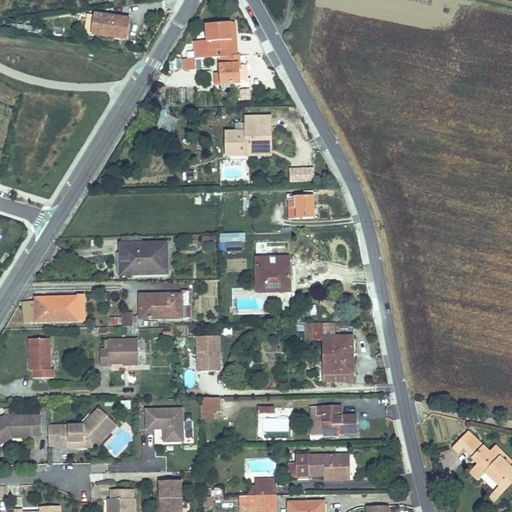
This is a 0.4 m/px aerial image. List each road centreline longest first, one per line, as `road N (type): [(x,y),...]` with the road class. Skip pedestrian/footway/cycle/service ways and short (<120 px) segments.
road 1 (tertiary): [(251,0),(368,223),(432,511)]
road 2 (residential): [(56,219),(195,0)]
